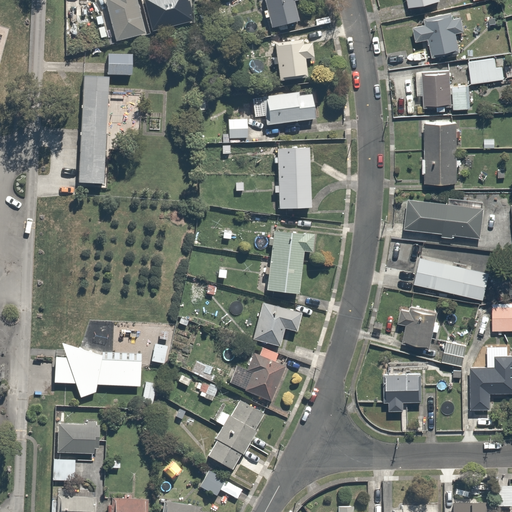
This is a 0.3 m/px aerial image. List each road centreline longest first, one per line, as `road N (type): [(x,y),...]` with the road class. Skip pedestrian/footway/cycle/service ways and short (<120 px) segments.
road 1 (residential): [(350,0),(367,112),(363,240),(330,380),(296,454)]
road 2 (residential): [(511,453),(296,454)]
